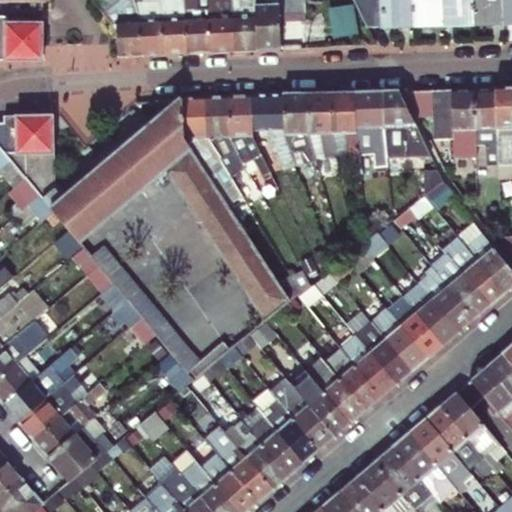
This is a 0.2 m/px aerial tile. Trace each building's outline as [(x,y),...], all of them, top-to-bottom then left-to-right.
[(133,0),(124,0),(106,14),(121,32),(122,58),(145,57),(143,19),(136,6),(133,0)] [(167,55),(191,54),(187,0),(177,0),(177,4),(173,4),(174,19),(166,20),(167,55)] [(187,0),(191,54),(211,53),(210,9),(199,10),(198,0),(187,0)] [(209,0),(210,9),(211,53),(238,52),(236,4),(235,0),(209,0)] [(236,4),(238,52),(260,51),(257,0),(244,0),(245,3),(236,4)] [(257,0),(260,51),(284,50),(283,22),(300,21),(298,0),(257,0)] [(362,0),(375,26),(421,24),(420,0),(362,0)] [(450,23),(449,0),(420,0),(421,24),(450,23)] [(449,0),(450,23),(482,22),(481,0),(449,0)] [(481,0),(482,22),(511,21),(510,0),(481,0)] [(361,31),(358,2),(333,4),(336,33),(361,31)] [(143,19),(145,57),(167,55),(166,20),(165,5),(136,6),(143,19)] [(0,63),(46,61),(44,23),(8,25),(8,18),(0,18),(0,63)] [(507,163),(505,88),(483,89),(485,143),(494,143),(496,163),(507,163)] [(483,89),(415,92),(428,116),(444,116),(445,139),(463,138),(464,157),(485,157),(485,143),(483,89)] [(392,92),(364,93),(366,151),(393,150),(391,126),(392,92)] [(409,92),(392,92),(391,126),(393,150),(394,157),(442,156),(409,92)] [(317,93),(291,94),(291,129),(293,146),(295,164),(318,164),(318,157),(317,93)] [(341,157),(340,93),(317,93),(318,157),(341,157)] [(364,93),(340,93),(341,157),(367,157),(366,151),(364,93)] [(261,94),(236,96),(238,135),(249,156),(253,163),(263,162),(267,177),(274,176),(262,131),(262,129),(261,94)] [(291,94),(261,94),(262,129),(291,129),(291,94)] [(238,135),(236,96),(213,97),(214,135),(225,155),(226,157),(249,156),(238,135)] [(214,135),(213,97),(191,98),(193,137),(200,149),(205,157),(225,155),(214,135)] [(63,116),(16,118),(16,124),(0,125),(0,134),(20,159),(90,242),(174,171),(200,149),(193,137),(191,98),(165,100),(167,118),(71,198),(65,190),(63,116)] [(0,174),(20,159),(0,134),(0,174)] [(295,164),(293,146),(282,146),(283,164),(295,164)] [(231,196),(219,178),(205,157),(200,149),(174,171),(212,228),(238,208),(231,196)] [(233,169),(219,178),(231,196),(244,187),(233,169)] [(20,174),(12,193),(27,200),(35,181),(20,174)] [(466,198),(453,181),(435,195),(447,212),(466,198)] [(212,228),(271,318),(297,298),(238,208),(212,228)] [(387,219),(372,220),(374,239),(383,233),(388,229),(387,219)] [(471,244),(510,292),(511,290),(511,261),(481,221),(464,235),(471,244)] [(383,233),(374,239),(367,244),(377,257),(392,244),(383,233)] [(377,257),(367,244),(350,257),(361,269),(377,257)] [(471,244),(455,257),(496,304),(510,292),(471,244)] [(455,257),(440,271),(480,318),(496,304),(455,257)] [(418,277),(427,287),(464,331),(480,318),(440,271),(434,263),(418,277)] [(301,295),(310,305),(325,291),(318,282),(301,295)] [(427,287),(412,300),(449,344),(464,331),(427,287)] [(0,319),(24,299),(15,289),(0,301),(0,319)] [(136,297),(124,306),(139,325),(151,315),(136,297)] [(412,300),(397,313),(434,357),(449,344),(412,300)] [(34,312),(26,302),(9,317),(16,326),(34,312)] [(434,357),(397,313),(381,326),(419,370),(434,357)] [(66,323),(30,353),(36,360),(72,330),(66,323)] [(419,370),(381,326),(365,340),(403,384),(419,370)] [(403,384),(365,340),(360,334),(345,348),(349,354),(386,398),(403,384)] [(230,339),(196,367),(201,375),(236,346),(230,339)] [(0,349),(0,378),(21,361),(7,344),(0,349)] [(35,378),(9,400),(24,418),(62,386),(70,379),(60,368),(79,352),(74,346),(35,378)] [(181,387),(193,378),(174,350),(161,359),(181,387)] [(511,353),(510,351),(494,365),(511,386),(511,353)] [(386,398),(349,354),(334,367),(371,411),(386,398)] [(0,378),(0,389),(9,400),(35,378),(21,361),(0,378)] [(511,386),(494,365),(480,377),(511,415),(511,386)] [(320,379),(331,392),(357,423),(371,411),(334,367),(320,379)] [(64,412),(38,434),(53,452),(79,430),(88,422),(100,412),(101,411),(93,403),(112,386),(105,378),(64,412)] [(70,395),(62,386),(24,418),(38,434),(64,412),(58,405),(70,395)] [(292,409),(300,418),(326,449),(342,436),(315,405),(302,390),(287,403),(292,409)] [(464,391),(449,404),(487,449),(505,470),(511,463),(506,457),(493,442),(501,435),(464,391)] [(331,392),(315,405),(342,436),(357,423),(331,392)] [(449,404),(433,417),(472,462),(487,449),(449,404)] [(276,422),(284,432),(300,418),(292,409),(276,422)] [(107,419),(100,412),(88,422),(94,429),(107,419)] [(433,417),(417,430),(462,484),(479,470),(472,462),(433,417)] [(273,418),(257,431),(259,433),(269,445),(284,432),(276,422),(273,418)] [(326,449),(300,418),(284,432),(311,462),(326,449)] [(207,436),(224,454),(265,502),(280,489),(231,431),(224,422),(207,436)] [(238,425),(231,431),(280,489),(295,476),(269,445),(259,433),(251,440),(238,425)] [(79,430),(53,452),(75,478),(78,475),(94,462),(101,456),(79,430)] [(417,430),(400,445),(449,502),(465,488),(462,484),(417,430)] [(284,432),(269,445),(295,476),(311,462),(284,432)] [(511,451),(511,448),(501,435),(493,442),(506,457),(511,451)] [(122,449),(117,442),(110,448),(116,455),(122,449)] [(0,466),(11,457),(0,444),(0,466)] [(400,445),(382,461),(417,503),(424,511),(437,511),(449,502),(400,445)] [(101,456),(94,462),(99,468),(116,455),(110,448),(101,456)] [(247,511),(209,467),(195,450),(180,464),(182,466),(221,511),(247,511)] [(252,511),(265,502),(224,454),(209,467),(247,511),(252,511)] [(11,457),(0,466),(0,495),(25,474),(11,457)] [(382,461),(364,476),(394,511),(407,511),(417,503),(382,461)] [(94,462),(78,475),(86,484),(102,471),(99,468),(94,462)] [(193,510),(194,511),(221,511),(182,466),(167,479),(170,483),(193,510)] [(144,488),(152,498),(170,483),(167,479),(162,473),(144,488)] [(25,474),(0,495),(0,497),(8,507),(1,511),(33,511),(48,501),(25,474)] [(394,511),(364,476),(347,490),(364,511),(394,511)] [(157,503),(164,511),(190,511),(193,510),(170,483),(152,498),(157,503)] [(364,511),(347,490),(329,505),(334,511),(364,511)] [(33,511),(49,511),(54,509),(48,501),(33,511)] [(136,511),(129,503),(117,511),(136,511)] [(145,511),(164,511),(157,503),(145,511)] [(424,511),(417,503),(407,511),(424,511)]
